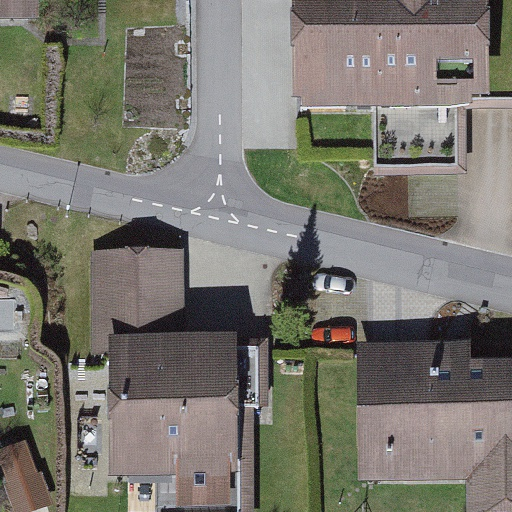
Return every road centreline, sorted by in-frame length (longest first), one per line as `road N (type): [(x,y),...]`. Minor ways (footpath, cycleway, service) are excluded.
road 1 (residential): [(219,221),(511,297)]
road 2 (residential): [(219,221),(0,173)]
road 3 (residential): [(219,0),(219,221)]
